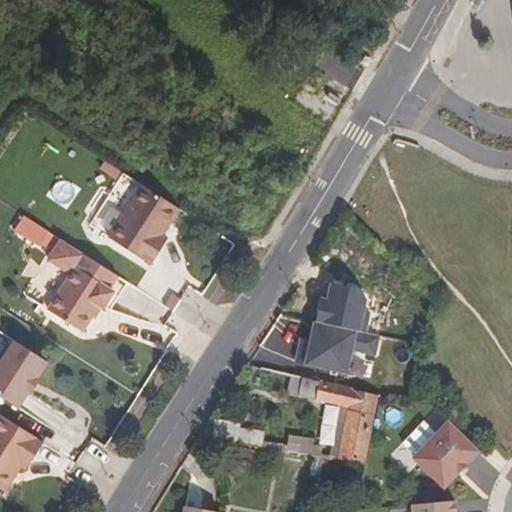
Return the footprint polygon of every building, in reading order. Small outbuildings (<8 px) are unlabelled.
[(332,92),(329,96),(337,101),(340,97),(332,92)] [(193,187),(198,178),(190,173),(184,181),(193,187)] [(163,234),(180,208),(143,185),(109,238),(152,265),(169,238),(164,235),(163,234)] [(103,310),(115,291),(111,288),(118,276),(64,241),(55,254),(76,267),(48,310),(83,332),(99,308),(103,310)] [(386,368),(395,323),(397,315),(332,301),(323,336),(347,341),(351,325),(380,332),(373,365),(386,368)] [(408,313),(410,304),(400,301),(398,311),(408,313)] [(38,378),(48,363),(14,341),(0,363),(0,396),(18,409),(28,394),(31,396),(41,380),(38,378)] [(314,365),(314,361),(266,349),(261,368),(291,376),(310,380),(314,365)] [(320,382),(323,367),(314,365),(310,380),(320,382)] [(383,380),(323,367),(320,382),(380,397),(383,380)] [(408,394),(413,375),(392,370),(388,390),(408,394)] [(320,382),(291,376),(287,394),(298,397),(299,396),(348,407),(339,460),(366,464),(380,397),(320,382)] [(27,468),(43,441),(2,415),(0,417),(0,488),(6,493),(23,466),(27,468)] [(264,442),(265,432),(240,429),(241,424),(215,419),(212,440),(263,448),(264,442)] [(417,455),(437,434),(425,422),(405,442),(417,455)] [(414,458),(445,487),(478,451),(448,422),(437,434),(417,455),(414,458)] [(323,447),(313,445),(314,440),(289,436),(287,446),(286,451),(310,455),(322,457),(323,447)] [(286,451),(287,446),(264,442),(263,448),(286,451)] [(457,511),(456,501),(414,505),(414,511),(457,511)]
